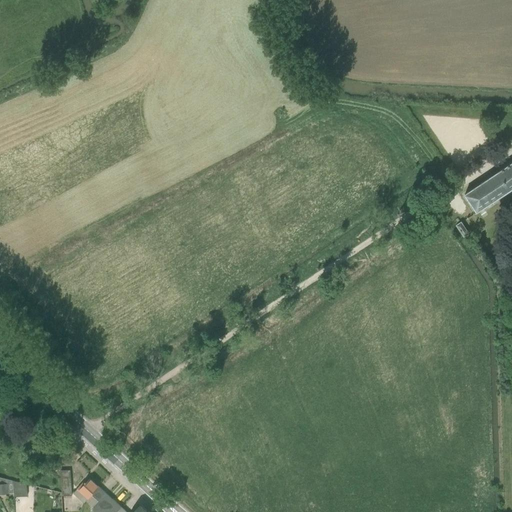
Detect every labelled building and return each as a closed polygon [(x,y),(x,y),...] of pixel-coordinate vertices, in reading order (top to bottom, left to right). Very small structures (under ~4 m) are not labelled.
[(511,163),(464,195),(477,214),(511,190),(511,163)] [(461,222),(456,226),(463,238),(469,234),(461,222)] [(75,461),(72,465),(84,477),(88,473),(75,461)] [(60,471),(62,496),(63,496),(63,499),(72,499),(72,496),(70,471),(60,471)] [(12,480),(0,477),(0,493),(7,493),(7,497),(13,497),(12,480)] [(91,496),(98,502),(106,494),(90,479),(86,483),(85,482),(81,487),(80,486),(73,494),(84,503),(91,496)] [(26,484),(12,480),(13,497),(27,496),(26,484)] [(116,511),(121,507),(106,494),(98,502),(93,508),(93,511),(116,511)]
